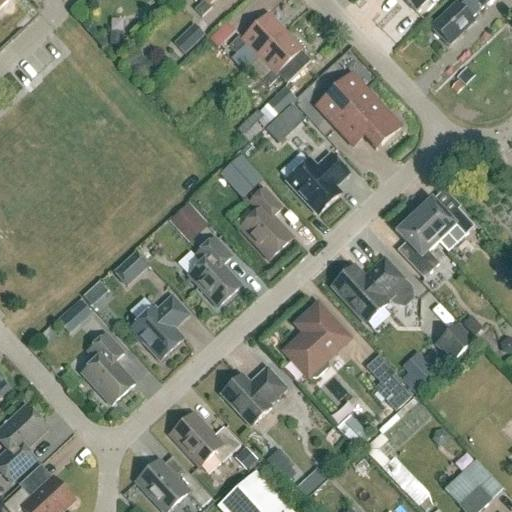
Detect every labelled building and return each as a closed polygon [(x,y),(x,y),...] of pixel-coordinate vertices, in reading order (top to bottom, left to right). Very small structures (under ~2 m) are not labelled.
[(0,0),(0,11),(12,0),(0,0)] [(199,0),(204,4),(194,13),(201,21),(212,11),(209,8),(217,0),(199,0)] [(400,0),(416,15),(430,0),(400,0)] [(472,22),(487,7),(494,0),(466,0),(459,7),(458,6),(433,28),(436,31),(433,33),(440,40),(443,38),(450,47),(474,25),(472,22)] [(258,61),(285,35),(268,17),(242,42),(239,40),(229,49),(236,57),(246,48),(258,61)] [(219,51),(236,34),(228,25),(211,42),(219,51)] [(184,57),(204,37),(193,26),(173,46),(184,57)] [(258,61),(249,70),(261,83),(268,91),(279,81),(276,78),(277,77),(287,87),(310,65),(301,54),(302,53),(285,35),(258,61)] [(123,37),(111,37),(110,49),(123,50),(123,37)] [(129,69),(140,64),(135,51),(123,55),(129,69)] [(381,148),(401,130),(352,77),(317,110),(353,149),(368,135),(381,148)] [(277,118),(295,101),(285,90),(267,107),(277,118)] [(267,134),(278,146),(305,121),(293,109),(267,134)] [(248,145),(269,126),(256,113),(236,132),(248,145)] [(348,177),(331,158),(317,171),(313,167),(290,188),(318,218),(341,197),(334,190),(348,177)] [(226,172),(236,182),(231,187),(244,200),(262,184),(240,160),(226,172)] [(269,264),(293,241),(273,219),(282,211),(265,192),(250,206),(258,215),(240,232),(269,264)] [(449,221),(429,200),(412,216),(439,245),(456,229),(465,239),(475,230),(458,212),(449,221)] [(188,208),(170,224),(184,239),(202,223),(188,208)] [(429,254),(439,245),(412,216),(394,233),(414,254),(405,262),(424,282),(440,267),(429,254)] [(217,311),(241,289),(223,268),(232,260),(215,241),(196,259),(203,266),(189,279),(217,311)] [(127,290),(148,270),(134,255),(113,276),(127,290)] [(403,283),(385,263),(365,282),(354,270),(333,290),(367,326),(390,305),(393,308),(404,310),(413,302),(412,290),(404,281),(403,283)] [(189,318),(172,300),(157,313),(155,311),(129,334),(140,346),(142,345),(160,364),(184,342),(174,332),(189,318)] [(81,304),(59,324),(69,336),(92,316),(81,304)] [(325,364),(349,343),(318,309),(296,328),(308,341),(303,346),(299,342),(285,356),(308,381),(310,379),(312,382),(317,382),(328,372),(328,367),(325,364)] [(464,328),(473,338),(481,330),(471,320),(464,328)] [(453,366),(474,347),(458,329),(437,348),(453,366)] [(111,409),(135,387),(115,365),(124,356),(107,338),(88,355),(97,364),(82,378),(111,409)] [(416,399),(447,371),(436,359),(405,387),(416,399)] [(287,393),(267,372),(256,382),(258,384),(251,390),(242,379),(221,399),(251,431),(272,411),(270,409),(287,393)] [(411,400),(392,379),(382,389),(392,400),(386,405),(394,415),(411,400)] [(0,400),(10,392),(0,381),(0,400)] [(0,474),(11,487),(36,464),(26,453),(48,433),(26,409),(0,433),(0,444),(8,453),(0,460),(0,474)] [(215,439),(194,417),(170,439),(199,470),(214,457),(222,466),(241,449),(224,431),(215,439)] [(356,450),(368,438),(350,419),(337,431),(356,450)] [(246,452),(237,460),(248,471),(256,464),(246,452)] [(278,452),(264,465),(284,487),(295,476),(290,471),(293,469),(278,452)] [(390,463),(379,473),(409,503),(419,493),(390,463)] [(462,511),(482,511),(492,503),(491,502),(503,491),(476,463),(444,492),(462,511)] [(180,486),(160,464),(154,470),(148,469),(148,475),(136,486),(160,511),(170,511),(188,496),(201,511),(212,502),(189,478),(180,486)] [(318,471),(296,491),(305,500),(326,480),(318,471)] [(220,511),(288,511),(256,476),(219,510),(220,511)] [(66,511),(74,505),(52,481),(30,501),(22,492),(3,509),(6,511),(20,511),(22,510),(23,511),(66,511)]
